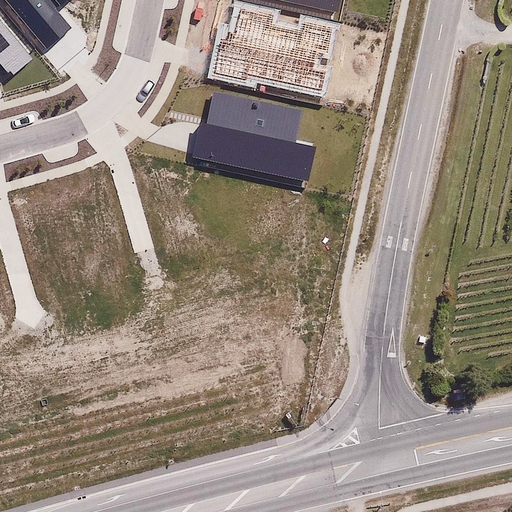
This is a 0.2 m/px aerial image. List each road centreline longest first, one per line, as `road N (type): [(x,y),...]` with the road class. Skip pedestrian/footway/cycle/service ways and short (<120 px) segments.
road 1 (residential): [(445,0),(380,378)]
road 2 (residential): [(0,149),(64,130),(111,102),(136,58),(150,0)]
road 3 (primary): [(270,488),(344,425),(380,378)]
road 4 (primary): [(383,463),(511,434)]
